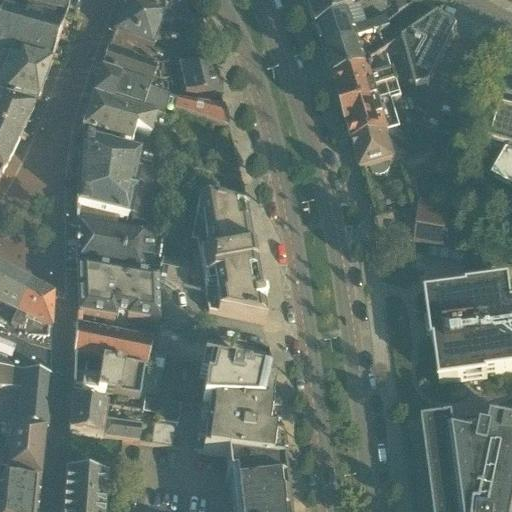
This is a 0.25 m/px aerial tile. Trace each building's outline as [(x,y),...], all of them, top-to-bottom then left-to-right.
[(14,0),(0,0),(0,13),(2,8),(63,25),(67,14),(14,0)] [(14,0),(67,14),(69,0),(14,0)] [(125,0),(124,2),(126,3),(179,25),(182,26),(202,28),(196,15),(174,15),(166,0),(125,0)] [(166,0),(174,15),(196,15),(189,0),(166,0)] [(353,12),(377,0),(301,0),(314,31),(315,31),(315,32),(346,15),(353,12)] [(346,15),(315,32),(323,57),(358,46),(357,42),(388,33),(386,29),(389,28),(419,4),(413,0),(377,0),(353,12),(346,15)] [(117,27),(113,38),(151,53),(152,52),(163,24),(169,26),(167,31),(176,34),(179,25),(126,3),(125,5),(123,8),(120,15),(120,19),(119,20),(117,27)] [(358,46),(323,57),(332,82),(333,82),(365,70),(373,68),(372,65),(383,57),(402,43),(418,33),(438,18),(419,4),(389,28),(386,29),(388,33),(357,42),(358,46)] [(0,13),(0,45),(51,62),(63,25),(2,8),(0,13)] [(418,33),(402,43),(415,90),(427,86),(450,40),(452,41),(457,31),(455,30),(453,32),(438,22),(440,20),(438,18),(418,33)] [(155,53),(152,52),(151,53),(113,38),(108,51),(157,68),(161,68),(169,68),(181,70),(185,61),(156,50),(155,53)] [(0,91),(37,101),(50,64),(51,62),(0,45),(0,91)] [(168,95),(166,82),(161,82),(161,68),(157,68),(108,51),(106,51),(100,71),(149,88),(147,92),(166,99),(168,95)] [(161,68),(161,82),(166,82),(170,82),(172,98),(201,99),(221,102),(214,74),(181,70),(169,68),(161,68)] [(365,70),(333,82),(342,114),(390,102),(391,103),(400,100),(396,86),(397,86),(394,75),(372,81),(369,71),(373,70),(373,68),(365,70)] [(141,110),(147,92),(149,88),(100,71),(92,96),(141,110)] [(147,92),(141,110),(164,116),(166,110),(227,128),(222,110),(203,107),(169,101),(166,99),(147,92)] [(80,141),(115,151),(117,142),(128,144),(133,132),(147,137),(154,118),(163,121),(164,116),(141,110),(92,96),(91,99),(92,99),(82,131),(80,141)] [(0,136),(19,141),(33,111),(0,102),(0,136)] [(390,102),(342,114),(351,145),(388,135),(388,134),(384,120),(395,117),(391,103),(390,102)] [(511,110),(500,107),(490,138),(486,137),(485,139),(509,147),(508,151),(507,151),(503,165),(500,176),(511,181),(511,110)] [(388,135),(351,145),(352,146),(352,147),(355,146),(357,153),(354,154),(360,173),(369,170),(371,174),(375,177),(379,178),(384,176),(387,173),(389,169),(389,165),(392,163),(389,150),(424,139),(427,131),(413,126),(388,134),(388,135)] [(0,178),(1,179),(10,160),(19,141),(0,136),(0,178)] [(78,160),(76,223),(95,226),(94,213),(127,222),(135,171),(149,174),(152,163),(138,159),(115,151),(80,141),(78,160)] [(238,180),(234,162),(211,155),(206,170),(238,180)] [(191,268),(186,267),(182,287),(204,292),(208,314),(220,316),(264,326),(245,213),(219,205),(197,199),(188,241),(192,242),(190,252),(194,253),(191,268)] [(76,266),(156,282),(182,287),(186,267),(161,262),(164,248),(190,252),(192,242),(188,241),(140,234),(95,226),(76,223),(76,266)] [(452,233),(417,227),(414,244),(453,250),(452,233)] [(403,253),(401,263),(424,268),(426,258),(403,253)] [(156,282),(76,266),(78,316),(114,322),(115,316),(127,318),(126,320),(158,325),(156,282)] [(50,356),(50,345),(50,334),(51,300),(0,272),(0,334),(30,350),(50,356)] [(511,511),(511,308),(508,286),(466,291),(466,294),(424,299),(431,357),(435,357),(440,395),(482,388),(482,386),(511,382),(511,417),(498,421),(496,427),(492,426),(490,435),(481,433),(479,442),(455,437),(452,421),(421,425),(433,511),(511,511)] [(209,349),(205,366),(271,381),(270,372),(272,372),(270,355),(270,353),(267,353),(266,345),(268,345),(266,328),(267,328),(266,326),(264,326),(220,316),(217,329),(221,330),(217,347),(209,349)] [(75,327),(73,356),(107,364),(143,372),(146,372),(149,353),(152,337),(136,335),(115,332),(75,327)] [(0,369),(22,373),(50,378),(50,356),(30,350),(0,334),(0,369)] [(150,372),(165,373),(166,357),(152,356),(150,372)] [(73,389),(71,389),(71,392),(73,392),(138,402),(143,372),(107,364),(104,382),(75,377),(73,389)] [(202,407),(204,408),(265,410),(269,410),(273,392),(273,391),(272,383),(271,382),(271,381),(205,366),(201,365),(201,367),(212,369),(209,385),(204,384),(201,407),(202,407)] [(0,389),(5,389),(20,391),(22,373),(0,369),(0,389)] [(22,373),(20,391),(20,393),(49,396),(51,378),(50,378),(22,373)] [(20,393),(18,409),(18,411),(48,414),(49,396),(20,393)] [(177,426),(179,406),(144,401),(142,414),(157,416),(156,419),(159,419),(159,424),(177,426)] [(71,402),(68,435),(138,445),(140,428),(104,423),(107,408),(71,402)] [(197,454),(225,459),(283,467),(283,466),(281,466),(281,462),(278,445),(272,444),(275,422),(268,422),(269,410),(265,410),(204,408),(204,409),(200,408),(193,452),(197,453),(197,454)] [(16,427),(44,432),(46,432),(48,414),(18,411),(17,423),(16,427)] [(8,449),(40,455),(41,448),(42,448),(44,432),(16,427),(17,423),(10,423),(8,449)] [(153,426),(153,427),(150,447),(172,450),(175,430),(153,426)] [(40,455),(8,449),(6,472),(39,480),(41,463),(40,463),(40,455)] [(283,467),(225,459),(228,479),(233,478),(237,511),(288,511),(287,499),(281,500),(280,486),(285,485),(285,484),(280,484),(278,467),(283,468),(283,467)] [(62,511),(103,511),(106,476),(65,475),(62,511)] [(36,511),(39,484),(0,480),(0,511),(36,511)]
